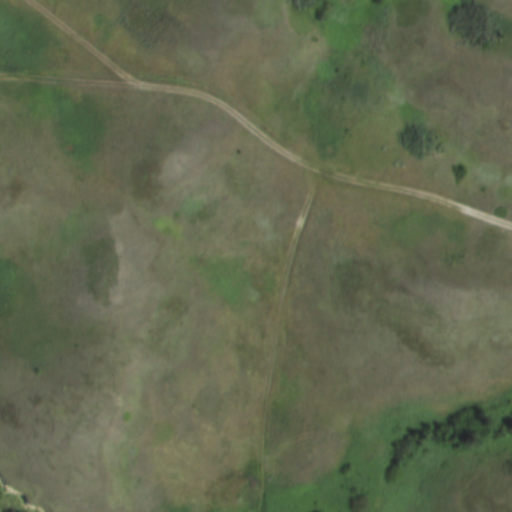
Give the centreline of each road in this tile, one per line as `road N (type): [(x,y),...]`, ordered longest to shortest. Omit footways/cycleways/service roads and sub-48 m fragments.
road 1 (track): [(511,229),(342,176),(304,159),(222,99),(123,73),(31,0)]
road 2 (track): [(316,164),(260,427),(259,511)]
road 3 (track): [(123,73),(0,78)]
